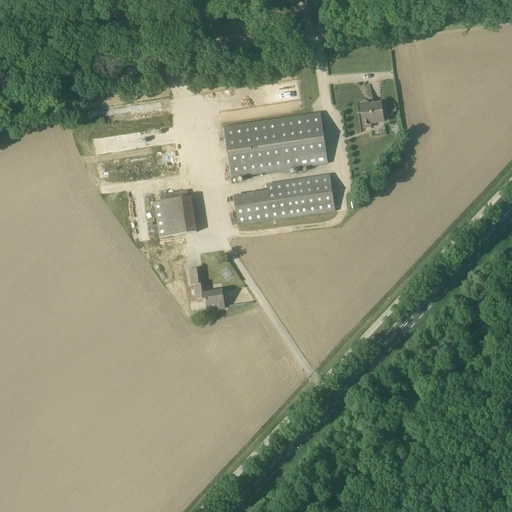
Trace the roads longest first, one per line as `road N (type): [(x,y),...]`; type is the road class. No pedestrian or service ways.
road 1 (track): [(0,58),(247,43),(511,2)]
road 2 (primary): [(228,511),(511,208)]
